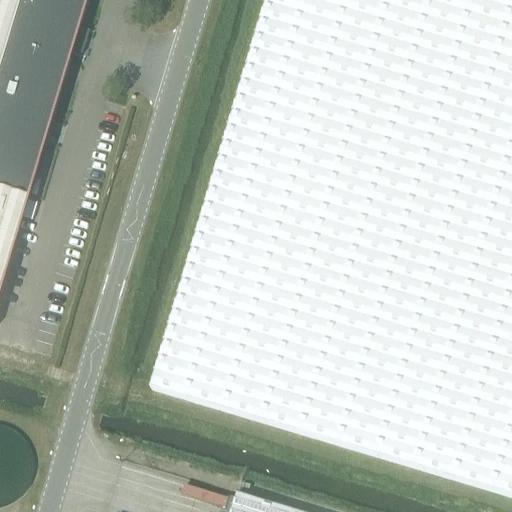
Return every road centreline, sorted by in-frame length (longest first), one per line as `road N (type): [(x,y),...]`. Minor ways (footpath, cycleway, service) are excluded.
road 1 (unclassified): [(48,511),(201,0)]
road 2 (unknown): [(100,39),(16,320)]
